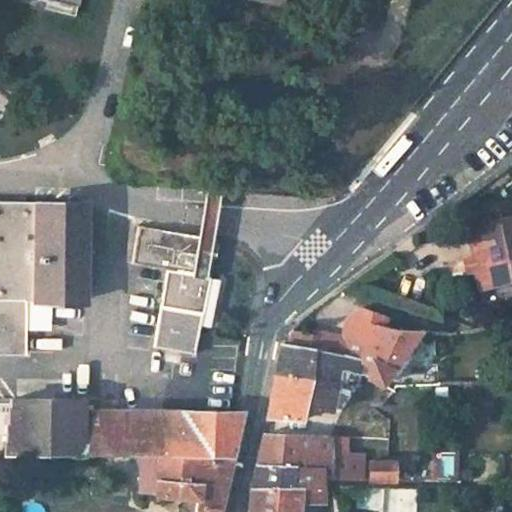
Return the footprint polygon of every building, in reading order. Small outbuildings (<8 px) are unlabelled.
[(0,353),(22,354),(21,300),(83,300),(82,203),(0,204),(0,353)] [(156,304),(198,312),(212,236),(136,221),(128,261),(163,268),(156,304)] [(476,275),(479,291),(511,284),(511,223),(468,232),(473,261),(476,275)] [(473,261),(463,262),(465,278),(476,275),(473,261)] [(384,328),(389,313),(362,306),(359,319),(348,316),(344,337),(350,338),(375,343),(379,327),(384,328)] [(379,379),(390,364),(398,370),(408,355),(402,349),(416,329),(384,328),(379,327),(375,343),(371,359),(367,373),(379,379)] [(348,351),(350,338),(344,337),(295,328),(289,342),(348,351)] [(348,351),(289,342),(284,342),(277,375),(336,381),(355,383),(360,370),(367,373),(371,359),(354,352),(348,351)] [(267,420),(302,421),(305,405),(330,406),(336,381),(277,375),(267,420)] [(186,511),(216,511),(240,411),(229,411),(81,412),(81,401),(8,401),(8,405),(0,405),(0,453),(1,454),(158,457),(156,496),(189,497),(186,511)] [(356,478),(359,458),(339,455),(339,433),(332,437),(264,433),(257,465),(316,466),(317,476),(356,478)] [(257,465),(252,488),(318,489),(317,476),(316,466),(257,465)] [(391,480),(392,465),(370,465),(368,479),(391,480)] [(293,511),(294,505),(318,499),(318,489),(252,488),(250,511),(293,511)]
